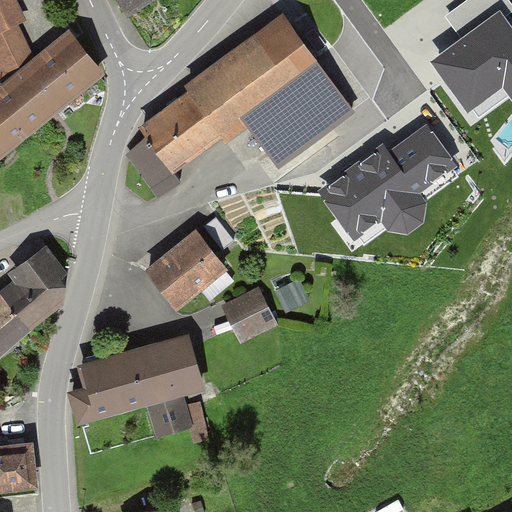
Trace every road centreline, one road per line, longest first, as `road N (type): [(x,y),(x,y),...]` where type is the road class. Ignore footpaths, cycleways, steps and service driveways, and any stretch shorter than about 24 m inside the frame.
road 1 (tertiary): [(57,511),(54,390),(98,216)]
road 2 (tertiary): [(98,216),(111,144),(135,83)]
road 3 (tertiary): [(135,83),(181,53),(228,0)]
